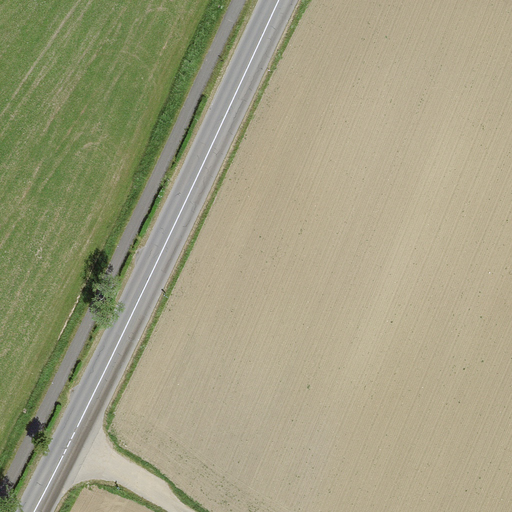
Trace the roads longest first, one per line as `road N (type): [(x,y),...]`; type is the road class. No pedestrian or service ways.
road 1 (tertiary): [(280,0),(33,511)]
road 2 (track): [(187,511),(69,446)]
